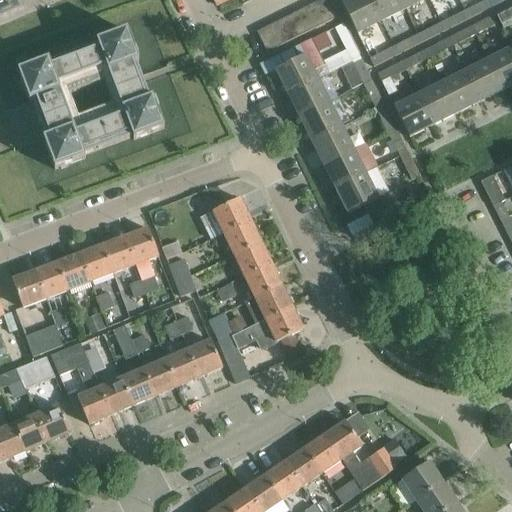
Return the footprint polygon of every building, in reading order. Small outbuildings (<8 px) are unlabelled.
[(0,0),(0,16),(22,8),(18,0),(0,0)] [(321,0),(317,2),(327,22),(338,17),(328,0),(321,0)] [(357,34),(381,22),(369,0),(349,0),(341,4),(357,34)] [(399,0),(369,0),(381,22),(404,10),(399,0)] [(399,0),(404,10),(424,0),(399,0)] [(491,8),(488,0),(465,12),(468,19),(491,8)] [(307,7),(317,28),(327,22),(317,2),(307,7)] [(511,6),(496,15),(500,24),(502,26),(511,21),(511,6)] [(297,12),(307,33),(317,28),(307,7),(297,12)] [(287,17),(297,38),(307,33),(297,12),(287,17)] [(468,19),(465,12),(441,24),(445,31),(468,19)] [(472,27),(477,35),(500,24),(496,15),(472,27)] [(276,22),(287,43),(297,38),(287,17),(276,22)] [(266,27),(277,48),(287,43),(276,22),(266,27)] [(341,68),(341,69),(361,59),(344,24),(336,29),(352,63),(341,68)] [(445,31),(441,24),(417,36),(421,43),(445,31)] [(277,48),(266,27),(256,32),(266,53),(277,48)] [(472,27),(448,39),(453,48),(477,35),(472,27)] [(18,72),(29,103),(32,102),(46,138),(43,139),(54,170),(85,159),(84,156),(132,138),(133,141),(164,129),(152,98),(149,99),(136,63),(138,62),(127,31),(96,43),(97,46),(50,64),(48,61),(18,72)] [(421,43),(417,36),(394,48),(397,55),(421,43)] [(430,59),(453,48),(448,39),(425,51),(430,59)] [(275,71),(288,96),(318,81),(317,79),(329,74),(317,50),(313,41),(264,65),(269,74),(275,71)] [(504,90),(511,86),(511,47),(489,60),(504,90)] [(397,55),(394,48),(370,60),(373,67),(397,55)] [(406,72),(430,59),(425,51),(401,63),(406,72)] [(372,83),(361,59),(341,69),(351,90),(363,84),(365,87),(372,83)] [(489,60),(465,72),(480,102),(504,90),(489,60)] [(382,84),(406,72),(401,63),(377,75),(382,84)] [(457,114),(480,102),(465,72),(442,83),(457,114)] [(330,104),(318,81),(288,96),(300,120),(330,104)] [(372,83),(365,87),(376,111),(384,106),(372,83)] [(457,114),(442,83),(418,95),(433,126),(457,114)] [(409,138),(433,126),(418,95),(394,108),(409,138)] [(338,100),(330,104),(300,120),(312,144),(342,128),(341,126),(349,122),(338,100)] [(396,130),(384,106),(376,111),(388,133),(379,137),(380,138),(396,130)] [(342,128),(312,144),(323,166),(354,151),(342,128)] [(408,154),(396,130),(380,138),(383,145),(391,141),(400,158),(408,154)] [(354,151),(323,166),(335,190),(366,175),(354,151)] [(420,177),(408,154),(400,158),(412,181),(420,177)] [(378,199),(366,175),(335,190),(347,214),(365,205),(378,199)] [(481,182),(493,208),(502,204),(501,203),(504,201),(492,176),(481,182)] [(222,232),(223,234),(250,221),(240,199),(197,220),(207,239),(222,232)] [(374,226),(399,214),(392,201),(367,214),(374,226)] [(511,226),(511,224),(502,204),(493,208),(505,230),(511,226)] [(261,243),(250,221),(223,234),(234,256),(261,243)] [(148,229),(125,238),(135,266),(158,257),(148,229)] [(135,266),(125,238),(102,247),(113,275),(135,266)] [(177,242),(162,248),(167,260),(182,254),(177,242)] [(261,243),(234,256),(244,278),(271,265),(261,243)] [(90,283),(113,275),(102,247),(79,255),(90,283)] [(90,283),(79,255),(57,264),(67,292),(90,283)] [(168,266),(174,282),(190,276),(184,260),(168,266)] [(67,292),(57,264),(34,272),(44,300),(67,292)] [(281,286),(271,265),(244,278),(255,299),(281,286)] [(44,300),(34,272),(12,281),(23,309),(44,300)] [(146,295),(158,290),(153,276),(141,281),(146,295)] [(196,292),(190,276),(174,282),(180,298),(196,292)] [(141,281),(129,285),(134,299),(146,295),(141,281)] [(230,284),(216,291),(222,303),(236,296),(230,284)] [(244,304),(254,326),(292,308),(281,286),(255,299),(244,304)] [(114,307),(108,293),(96,298),(101,312),(114,307)] [(303,330),(292,308),(254,326),(247,330),(234,336),(218,343),(228,364),(240,358),(236,350),(256,341),(261,350),(280,341),(294,335),(303,330)] [(50,315),(54,326),(55,329),(69,324),(63,310),(50,315)] [(105,329),(99,314),(83,321),(90,336),(105,329)] [(208,321),(218,343),(234,336),(228,323),(224,314),(208,321)] [(187,317),(175,322),(181,338),(193,333),(187,317)] [(241,317),(228,323),(234,336),(247,330),(241,317)] [(181,338),(175,322),(163,327),(169,342),(181,338)] [(55,329),(54,326),(23,338),(31,359),(62,347),(55,329)] [(130,341),(137,356),(150,351),(143,335),(130,341)] [(294,335),(280,341),(289,361),(303,355),(294,335)] [(125,361),(137,356),(130,341),(118,346),(125,361)] [(188,351),(200,378),(222,368),(211,342),(188,351)] [(111,416),(99,389),(93,374),(87,360),(80,344),(50,357),(59,377),(76,370),(87,394),(77,399),(89,425),(111,416)] [(178,387),(200,378),(188,351),(166,361),(178,387)] [(99,355),(87,360),(93,374),(105,370),(99,355)] [(34,364),(42,384),(54,380),(45,359),(34,364)] [(166,361),(143,370),(155,397),(178,387),(166,361)] [(16,371),(20,382),(24,392),(42,384),(34,364),(16,371)] [(133,406),(155,397),(143,370),(121,380),(133,406)] [(0,389),(20,382),(16,371),(0,377),(0,389)] [(121,380),(99,389),(111,416),(133,406),(121,380)] [(35,417),(46,444),(70,433),(59,407),(35,417)] [(46,444),(35,417),(14,426),(25,453),(46,444)] [(340,461),(353,480),(361,492),(396,469),(382,449),(368,458),(370,461),(362,467),(352,453),(362,447),(345,422),(324,436),(340,461)] [(25,453),(14,426),(0,431),(0,454),(3,462),(25,453)] [(321,475),(340,461),(324,436),(304,450),(321,475)] [(405,457),(399,448),(393,441),(384,448),(389,455),(396,464),(405,457)] [(304,450),(284,463),(301,488),(321,475),(304,450)] [(402,481),(416,502),(443,483),(428,462),(402,481)] [(284,463),(265,477),(281,501),(301,488),(284,463)] [(258,511),(265,511),(281,501),(265,477),(244,490),(258,511)] [(361,492),(353,480),(340,489),(334,479),(328,483),(343,505),(361,492)] [(445,511),(457,504),(443,483),(416,502),(423,511),(445,511)] [(258,511),(244,490),(224,504),(229,511),(258,511)] [(314,507),(317,511),(332,511),(333,511),(325,499),(314,507)]
